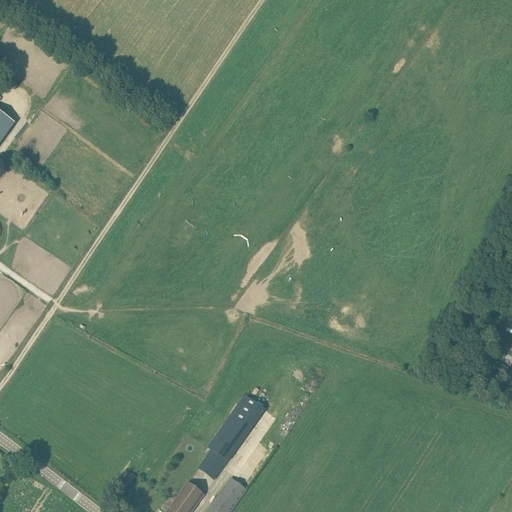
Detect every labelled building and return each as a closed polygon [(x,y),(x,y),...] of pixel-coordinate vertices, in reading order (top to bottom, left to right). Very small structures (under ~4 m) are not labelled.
[(0,118),(0,142),(11,127),(0,118)] [(511,341),(504,337),(500,344),(511,351),(511,341)] [(511,372),(491,362),(487,369),(507,379),(511,372)] [(264,411),(248,399),(245,397),(209,449),(212,451),(198,469),(214,481),(264,411)] [(125,492),(137,476),(129,470),(117,486),(125,492)] [(231,511),(247,491),(230,478),(206,511),(231,511)] [(191,511),(204,495),(188,484),(167,511),(191,511)]
